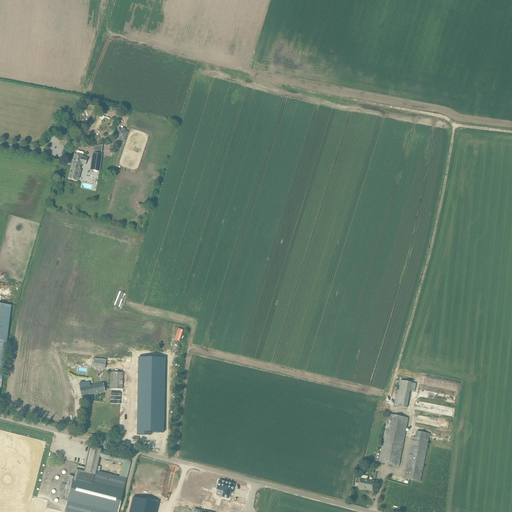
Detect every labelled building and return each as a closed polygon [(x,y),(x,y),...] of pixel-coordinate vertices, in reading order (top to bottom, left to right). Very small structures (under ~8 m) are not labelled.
[(122,140),(122,141),(125,141),(128,131),(125,131),(125,129),(121,128),(121,129),(118,128),(115,138),(118,139),(118,140),(121,141),(122,140)] [(99,172),(101,162),(102,155),(93,154),(90,170),(99,172)] [(68,179),(73,180),(76,181),(81,164),(85,165),(87,159),(83,158),(84,157),(74,155),(68,179)] [(158,354),(159,329),(91,328),(91,357),(153,358),(153,354),(158,354)] [(135,427),(135,433),(149,433),(149,428),(164,428),(165,361),(137,361),(136,427),(135,427)] [(110,372),(110,389),(122,389),(123,373),(110,372)] [(416,384),(400,381),(395,404),(395,406),(406,409),(410,392),(414,392),(416,384)] [(105,392),(104,387),(103,383),(90,386),(89,382),(79,384),(80,392),(81,397),(105,392)] [(408,419),(388,415),(381,453),(378,453),(377,456),(376,456),(375,462),(399,466),(408,419)] [(413,437),(406,471),(422,474),(425,458),(428,441),(429,440),(415,438),(413,437)] [(130,463),(127,457),(106,451),(100,450),(90,448),(89,452),(85,467),(78,466),(74,478),(73,477),(68,499),(67,501),(68,502),(65,511),(117,511),(127,478),(129,467),(130,463)] [(206,477),(202,493),(200,492),(199,499),(209,501),(213,478),(206,477)] [(372,491),(373,486),(374,482),(360,479),(360,484),(359,489),(366,490),(372,491)] [(219,481),(216,490),(223,492),(222,497),(228,499),(230,493),(232,494),(234,485),(219,481)] [(133,498),(130,508),(148,511),(154,511),(157,503),(133,498)] [(173,502),(170,511),(191,511),(193,507),(173,502)]
